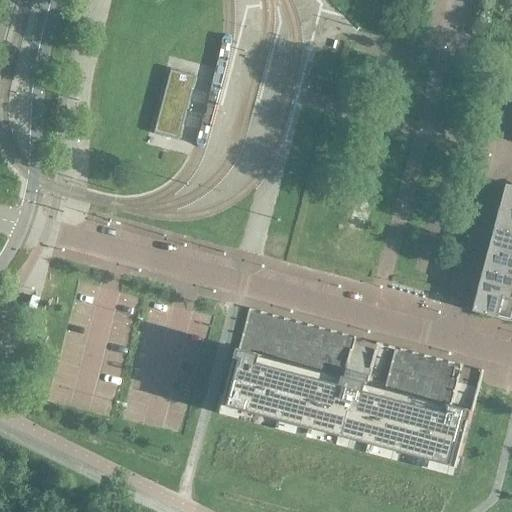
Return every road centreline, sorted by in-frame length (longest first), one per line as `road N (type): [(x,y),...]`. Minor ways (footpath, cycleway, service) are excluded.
road 1 (residential): [(455,339),(21,225)]
road 2 (secondary): [(21,225),(58,0)]
road 3 (residential): [(500,157),(455,339)]
